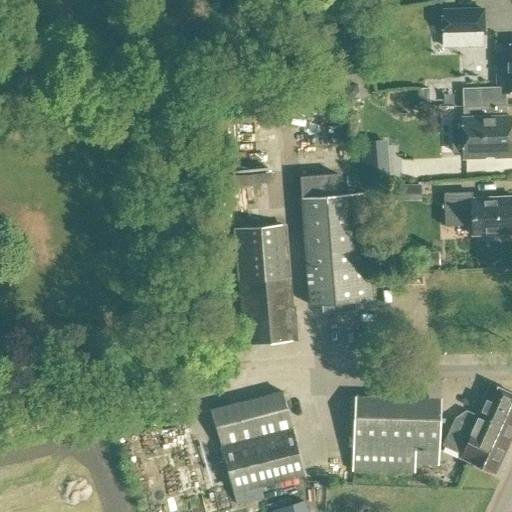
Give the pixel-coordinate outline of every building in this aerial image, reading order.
[(486,36),(485,8),(442,9),(443,37),(486,36)] [(467,87),(468,106),(508,104),(507,93),(511,92),(511,43),(496,44),(498,86),(467,87)] [(418,89),(418,90),(419,104),(429,103),(429,88),(418,89)] [(508,104),(464,106),(464,117),(463,117),(464,157),(511,155),(511,115),(508,116),(508,104)] [(360,142),(361,150),(363,184),(389,182),(386,140),(360,142)] [(277,171),(245,172),(246,181),(277,180),(277,171)] [(309,305),(355,301),(373,300),(365,191),(335,194),(334,174),(300,176),(309,305)] [(420,198),(420,184),(397,184),(398,198),(420,198)] [(473,235),(511,232),(511,196),(472,198),(472,192),(445,193),(446,225),(472,224),(473,235)] [(286,225),(233,230),(245,345),(297,340),(286,225)] [(437,265),(437,252),(422,252),(422,265),(437,265)] [(460,458),(495,474),(511,436),(511,393),(490,383),(475,416),(466,412),(462,421),(455,418),(442,445),(462,455),(460,458)] [(260,485),(305,473),(282,390),(211,409),(236,501),(263,493),(260,485)] [(436,466),(438,411),(439,399),(352,396),(349,471),(413,473),(413,466),(436,466)] [(308,511),(305,501),(272,511),(308,511)]
